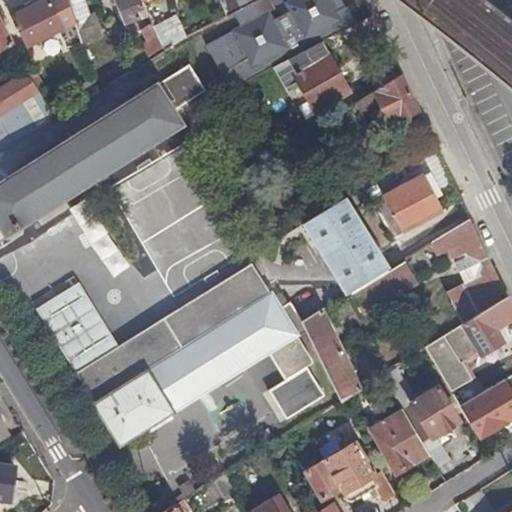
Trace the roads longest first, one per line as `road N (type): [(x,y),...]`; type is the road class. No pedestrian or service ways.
road 1 (unclassified): [(392,0),(511,246)]
road 2 (tertiary): [(0,352),(92,495)]
